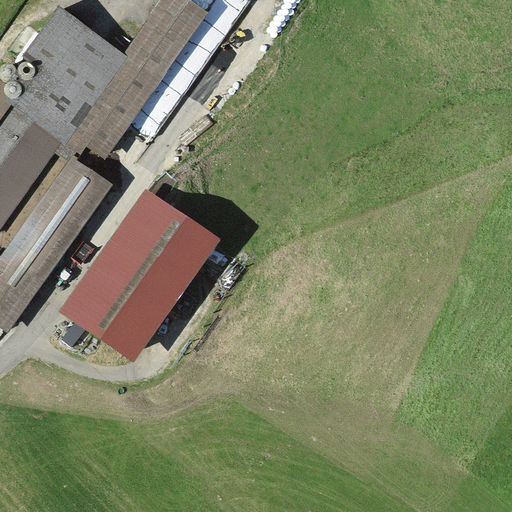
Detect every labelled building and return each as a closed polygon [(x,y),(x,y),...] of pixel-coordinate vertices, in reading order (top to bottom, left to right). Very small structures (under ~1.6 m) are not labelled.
[(0,225),(59,143),(64,146),(79,156),(85,147),(100,158),(198,19),(172,0),(161,0),(120,58),(55,12),(38,37),(25,28),(17,41),(29,49),(20,62),(28,67),(21,67),(17,71),(16,73),(15,76),(16,79),(18,82),(14,87),(9,86),(4,88),(0,85),(0,225)] [(21,46),(17,45),(13,48),(13,53),(16,56),(20,57),(24,54),(24,49),(21,46)] [(4,86),(8,85),(11,84),(13,82),(14,78),(14,75),(13,72),(10,69),(7,68),(4,69),(0,70),(0,83),(1,84),(4,86)] [(0,327),(3,329),(103,189),(71,166),(0,265),(0,327)] [(125,357),(206,243),(140,196),(59,311),(125,357)]
